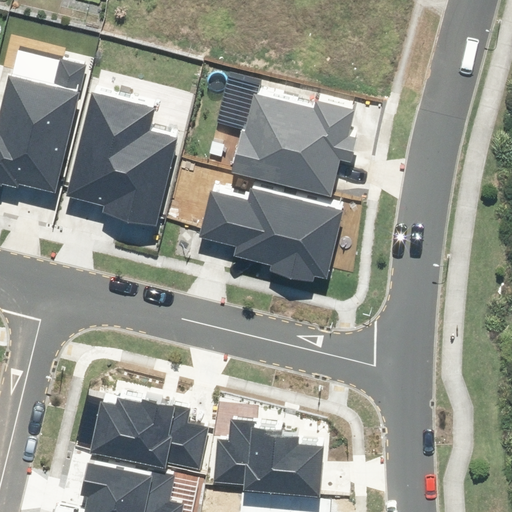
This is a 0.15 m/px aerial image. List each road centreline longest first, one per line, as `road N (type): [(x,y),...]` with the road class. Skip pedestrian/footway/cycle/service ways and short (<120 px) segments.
road 1 (residential): [(473,0),(434,150),(403,373)]
road 2 (residential): [(49,285),(403,373)]
road 3 (residential): [(49,285),(0,489)]
road 4 (residential): [(403,373),(420,511)]
